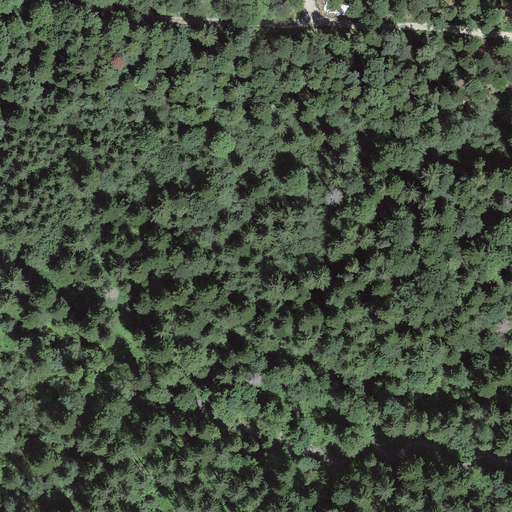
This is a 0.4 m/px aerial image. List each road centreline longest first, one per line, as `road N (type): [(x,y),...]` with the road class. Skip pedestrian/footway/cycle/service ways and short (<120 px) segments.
road 1 (track): [(0,240),(102,325),(198,377),(272,382),(511,349)]
road 2 (track): [(511,32),(144,19),(100,0)]
